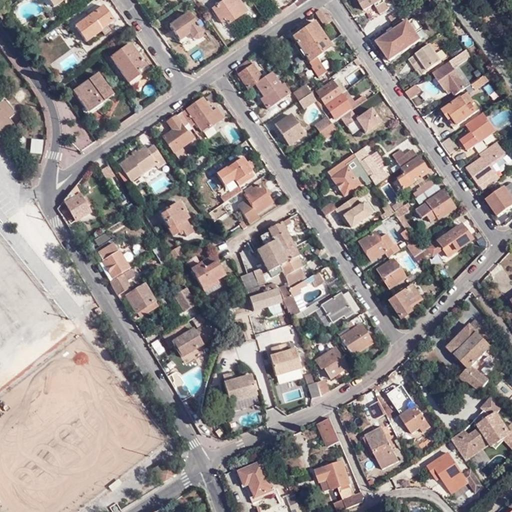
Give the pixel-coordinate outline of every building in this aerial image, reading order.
[(247,14),(237,0),(223,0),(224,1),(211,9),(220,23),(223,20),(228,27),(247,14)] [(388,8),(383,0),(370,0),(379,14),(388,8)] [(86,42),(100,31),(106,27),(113,22),(102,6),(75,27),(86,42)] [(324,26),(331,21),(325,12),(319,10),(315,13),(324,26)] [(403,13),(401,10),(389,19),(393,25),(405,17),(403,13)] [(169,27),(179,41),(189,34),(192,38),(193,40),(202,34),(188,13),(169,27)] [(420,40),(415,33),(407,23),(378,43),(390,61),(420,40)] [(313,24),(304,29),(301,32),(292,38),(309,62),(328,48),(325,43),(326,42),(313,24)] [(106,27),(100,31),(104,36),(109,32),(106,27)] [(422,28),(415,33),(420,40),(427,36),(422,28)] [(189,34),(179,41),(182,45),(192,38),(189,34)] [(278,39),(275,41),(276,43),(280,49),(283,47),(279,41),(278,39)] [(280,49),(276,43),(271,46),(276,53),(280,49)] [(145,66),(129,45),(110,57),(128,83),(138,76),(136,73),(145,66)] [(415,66),(418,70),(422,75),(440,62),(429,46),(408,61),(413,67),(415,66)] [(451,93),(455,98),(467,89),(453,70),(467,60),(462,53),(434,73),(449,95),(451,93)] [(234,69),(248,89),(254,84),(261,79),(252,65),(251,65),(248,60),(234,69)] [(325,73),(318,62),(310,68),(318,78),(325,73)] [(261,79),(254,84),(263,97),(265,100),(262,102),(267,110),(289,95),(282,84),(280,86),(271,73),(261,79)] [(95,99),(98,104),(111,95),(98,75),(75,92),(85,107),(95,99)] [(476,90),(488,82),(485,77),(472,86),(476,90)] [(333,82),(341,95),(345,92),(336,79),(333,82)] [(316,94),(325,106),(341,95),(333,82),(316,94)] [(305,83),(292,91),(303,109),(316,100),(305,83)] [(405,93),(410,99),(419,92),(416,86),(405,93)] [(341,95),(351,110),(355,107),(352,103),(345,92),(341,95)] [(469,109),(475,104),(467,94),(461,98),(469,109)] [(325,106),(335,121),(351,110),(341,95),(325,106)] [(362,103),(366,100),(364,96),(352,103),(355,107),(362,103)] [(202,98),(181,112),(188,124),(192,128),(195,126),(198,131),(205,127),(207,130),(225,118),(219,109),(213,114),(202,98)] [(477,108),(475,104),(469,109),(461,98),(443,110),(449,120),(452,118),(457,126),(477,112),(476,109),(477,108)] [(100,107),(98,104),(95,99),(85,107),(82,109),(86,116),(100,107)] [(0,138),(0,139),(14,128),(9,120),(15,115),(5,101),(0,104),(0,138)] [(332,123),(337,131),(348,125),(346,122),(361,111),(363,113),(367,110),(362,103),(355,107),(351,110),(335,121),(332,123)] [(188,124),(181,112),(167,122),(172,131),(163,137),(174,153),(180,148),(191,141),(183,127),(188,124)] [(495,132),(483,114),(466,126),(472,134),(464,140),(471,149),(495,132)] [(288,145),(303,135),(290,115),(276,124),(288,145)] [(322,129),(332,123),(327,116),(314,124),(319,132),(322,129)] [(453,129),(457,126),(452,118),(449,120),(447,121),(453,129)] [(164,131),(169,127),(163,120),(158,124),(164,131)] [(324,140),(337,131),(332,123),(322,129),(319,132),(324,140)] [(79,151),(95,143),(88,130),(72,138),(79,151)] [(31,131),(29,152),(41,153),(43,132),(31,131)] [(343,131),(339,133),(348,146),(351,144),(343,131)] [(468,151),(471,149),(464,140),(461,142),(468,151)] [(483,192),(501,179),(491,166),(506,157),(496,143),(482,153),(485,157),(482,159),(467,170),(483,192)] [(156,163),(159,167),(165,163),(153,146),(148,150),(145,147),(119,164),(130,180),(143,173),(156,163)] [(180,148),(174,153),(178,159),(184,154),(180,148)] [(369,157),(363,148),(360,150),(366,159),(369,157)] [(375,186),(389,176),(387,174),(386,175),(383,177),(379,170),(369,157),(366,159),(360,150),(353,155),(354,155),(372,182),(373,184),(375,186)] [(396,161),(405,155),(400,150),(392,155),(396,161)] [(416,157),(417,157),(412,150),(405,155),(396,161),(401,168),(416,157)] [(376,152),(369,157),(379,170),(382,169),(385,166),(376,152)] [(367,186),(372,182),(354,155),(328,173),(344,197),(360,186),(357,180),(361,177),(367,186)] [(403,188),(427,171),(417,157),(416,157),(401,168),(404,173),(396,179),(403,188)] [(222,197),(225,202),(242,191),(239,187),(254,176),(241,159),(221,172),(233,189),(222,197)] [(145,176),(159,167),(156,163),(143,173),(145,176)] [(114,178),(108,168),(103,170),(110,181),(114,178)] [(415,198),(435,185),(432,179),(416,190),(417,192),(413,195),(415,198)] [(438,189),(435,185),(415,198),(414,199),(417,204),(438,189)] [(272,203),(260,186),(245,197),(247,200),(238,207),(250,224),(259,218),(257,214),(272,203)] [(511,206),(511,199),(505,190),(487,202),(498,216),(511,206)] [(454,207),(443,191),(415,209),(421,218),(426,215),(430,220),(436,217),(437,218),(454,207)] [(74,198),(71,192),(63,202),(76,221),(89,212),(79,195),(74,198)] [(351,226),(375,210),(368,199),(366,200),(363,195),(358,196),(356,197),(356,196),(355,197),(337,209),(342,217),(344,216),(347,221),(351,226)] [(399,198),(387,205),(391,210),(403,203),(399,198)] [(177,202),(167,209),(168,210),(160,215),(167,226),(166,227),(171,236),(178,232),(182,230),(183,232),(185,236),(192,232),(186,220),(187,218),(177,202)] [(320,211),(325,217),(336,210),(332,204),(320,211)] [(382,208),(384,212),(387,216),(392,212),(391,210),(387,205),(382,208)] [(393,213),(405,230),(410,227),(401,215),(407,211),(403,206),(393,213)] [(298,213),(296,210),(269,229),(271,232),(261,238),(266,247),(258,251),(269,272),(278,266),(285,275),(287,285),(277,288),(286,305),(290,314),(299,310),(293,297),(290,290),(297,286),(293,272),(300,268),(301,266),(296,257),(298,256),(283,227),(292,223),(290,218),(298,213)] [(471,239),(460,224),(437,240),(448,256),(471,239)] [(384,254),(386,258),(398,251),(395,245),(394,246),(386,235),(379,240),(374,234),(359,244),(370,262),(384,254)] [(420,252),(432,244),(428,237),(426,238),(415,245),(420,252)] [(418,263),(425,259),(421,254),(420,252),(415,245),(412,241),(406,246),(418,263)] [(155,254),(160,250),(156,243),(150,247),(155,254)] [(110,276),(107,278),(109,282),(128,270),(112,244),(96,254),(110,276)] [(168,253),(173,260),(184,254),(179,247),(168,253)] [(160,269),(169,263),(161,250),(160,250),(155,254),(160,263),(157,264),(160,269)] [(217,259),(214,254),(199,263),(200,264),(191,269),(190,269),(202,289),(217,280),(224,276),(217,264),(219,262),(217,259)] [(200,264),(199,263),(195,257),(187,262),(191,269),(200,264)] [(377,271),(389,289),(400,281),(404,279),(392,262),(377,271)] [(306,280),(300,268),(293,272),(297,286),(306,280)] [(260,269),(254,272),(259,286),(265,283),(260,269)] [(128,270),(109,282),(117,296),(127,289),(130,288),(126,282),(133,277),(129,270),(128,270)] [(254,272),(248,274),(253,288),(259,286),(254,272)] [(324,282),(318,272),(309,278),(315,287),(324,282)] [(248,274),(240,277),(246,291),(253,288),(248,274)] [(218,284),(217,280),(202,289),(205,296),(220,288),(218,284)] [(389,289),(393,295),(405,287),(400,281),(389,289)] [(127,289),(117,296),(133,322),(138,318),(135,314),(154,302),(144,285),(131,294),(127,289)] [(393,295),(391,296),(394,300),(389,303),(400,319),(411,312),(409,309),(419,302),(408,285),(405,287),(393,295)] [(277,291),(275,287),(265,290),(248,295),(250,300),(277,291)] [(195,304),(185,289),(173,296),(183,312),(195,304)] [(281,303),(277,291),(250,300),(253,312),(281,303)] [(340,296),(352,314),(357,311),(345,293),(340,296)] [(302,311),(295,296),(293,297),(299,310),(290,314),(292,317),(302,311)] [(321,308),(331,322),(331,323),(343,316),(345,319),(352,314),(340,296),(321,308)] [(135,314),(138,318),(157,307),(154,302),(135,314)] [(321,308),(318,302),(301,313),(295,316),(298,321),(304,317),(305,318),(315,312),(321,308)] [(315,312),(325,327),(331,322),(321,308),(315,312)] [(364,322),(359,316),(345,326),(350,332),(340,339),(352,357),(371,343),(366,335),(362,338),(355,328),(360,325),(364,322)] [(485,331),(475,321),(447,348),(468,368),(459,379),(464,383),(465,381),(479,391),(487,382),(470,367),(484,353),(487,356),(493,351),(480,336),(485,331)] [(186,333),(182,324),(163,336),(168,347),(173,346),(179,357),(201,345),(201,344),(222,333),(208,322),(193,330),(192,329),(186,333)] [(366,335),(360,325),(355,328),(362,338),(366,335)] [(270,357),(276,376),(301,369),(295,349),(288,352),(285,344),(271,348),(273,356),(270,357)] [(202,346),(181,357),(185,364),(206,353),(202,346)] [(346,368),(334,350),(316,362),(320,369),(323,367),(331,378),(346,368)] [(185,382),(182,377),(179,372),(176,371),(168,376),(169,377),(182,399),(192,393),(189,388),(188,388),(187,388),(186,388),(185,388),(184,388),(183,387),(183,386),(183,385),(183,384),(184,384),(184,383),(185,382)] [(320,397),(321,396),(317,384),(314,385),(310,373),(304,375),(312,399),(320,397)] [(224,384),(230,404),(257,396),(251,376),(241,379),(234,381),(233,378),(232,374),(223,376),(225,384),(224,384)] [(321,396),(329,391),(324,381),(317,384),(321,396)] [(386,413),(387,417),(394,414),(384,395),(378,399),(379,400),(384,410),(386,413)] [(498,415),(504,409),(493,398),(483,409),(485,412),(465,431),(469,436),(480,429),(478,426),(485,421),(482,418),(487,413),(491,418),(497,414),(498,415)] [(369,405),(376,419),(386,413),(384,410),(379,400),(369,405)] [(422,426),(425,430),(430,427),(413,402),(408,406),(410,410),(408,412),(400,417),(411,433),(419,428),(422,426)] [(492,448),(504,441),(508,438),(511,441),(511,432),(510,434),(508,430),(507,429),(498,415),(497,414),(491,418),(487,413),(482,418),(485,421),(478,426),(480,429),(469,436),(465,431),(451,440),(466,461),(491,445),(492,448)] [(327,447),(339,442),(330,419),(317,425),(327,447)] [(398,461),(381,428),(365,436),(382,469),(398,461)] [(441,478),(452,494),(468,483),(476,477),(471,469),(463,475),(448,453),(427,467),(434,476),(438,474),(441,478)] [(150,467),(160,481),(173,472),(163,458),(150,467)] [(339,488),(341,493),(351,489),(342,462),(317,470),(321,483),(322,483),(327,482),(330,490),(339,488)] [(275,494),(262,463),(241,472),(253,502),(275,494)] [(468,483),(475,493),(482,486),(476,477),(468,483)] [(341,493),(344,500),(354,497),(351,489),(341,493)] [(344,510),(362,503),(363,498),(361,494),(354,497),(344,500),(346,505),(343,506),(344,510)]
